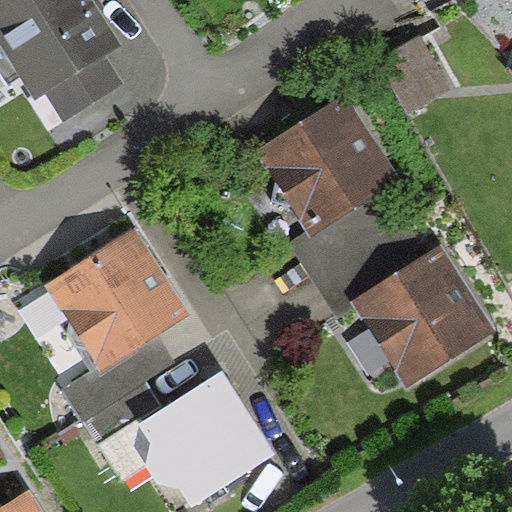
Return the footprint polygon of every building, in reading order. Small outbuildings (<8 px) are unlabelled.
[(0,0),(0,9),(14,0),(0,0)] [(78,0),(14,0),(0,9),(0,62),(25,103),(43,91),(99,57),(110,50),(78,0)] [(444,89),(412,35),(371,59),(403,113),(444,89)] [(115,83),(99,57),(43,91),(59,117),(115,83)] [(511,78),(511,58),(502,68),(511,78)] [(386,180),(337,104),(254,157),(303,233),(376,187),(386,180)] [(376,187),(303,233),(285,245),(331,317),(348,307),(422,259),(376,187)] [(182,315),(131,232),(40,287),(92,370),(151,334),(182,315)] [(489,332),(437,250),(422,259),(348,307),(400,389),(489,332)] [(58,391),(94,449),(154,411),(139,387),(172,367),(151,334),(92,370),(58,391)] [(182,511),(268,460),(215,374),(154,411),(94,449),(119,489),(143,474),(166,511),(182,511)] [(0,511),(31,511),(23,497),(0,511)]
